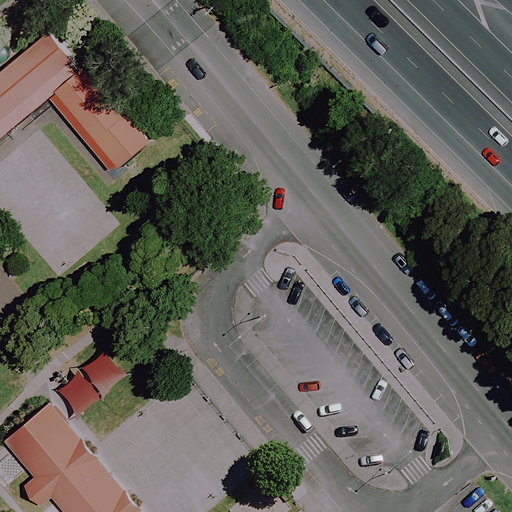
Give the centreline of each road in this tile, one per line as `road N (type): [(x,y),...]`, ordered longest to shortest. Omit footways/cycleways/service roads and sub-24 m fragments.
road 1 (unclassified): [(511,427),(152,0)]
road 2 (motorway): [(511,200),(309,0)]
road 3 (motorway): [(511,160),(349,0)]
